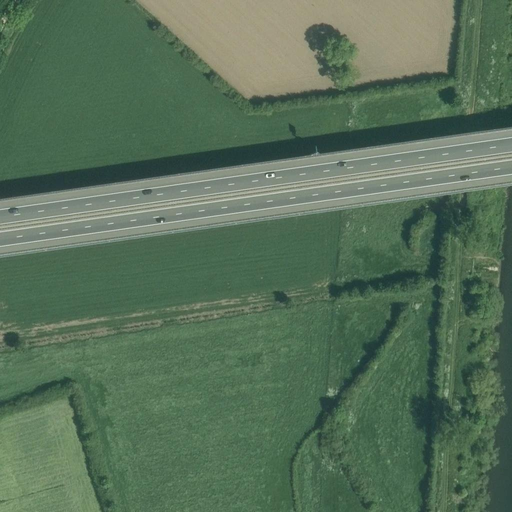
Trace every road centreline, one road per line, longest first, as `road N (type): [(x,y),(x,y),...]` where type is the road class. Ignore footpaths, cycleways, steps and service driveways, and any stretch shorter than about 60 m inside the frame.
road 1 (motorway): [(0,238),(511,166)]
road 2 (motorway): [(511,143),(0,215)]
road 3 (track): [(446,511),(474,0)]
